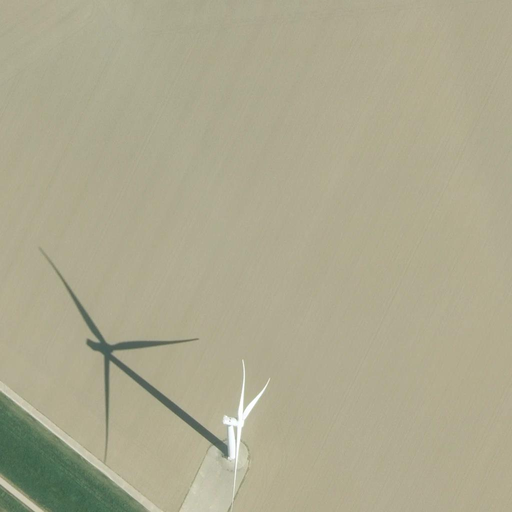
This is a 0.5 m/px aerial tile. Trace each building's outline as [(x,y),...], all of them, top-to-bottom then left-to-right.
[(219,427),(211,431),(215,439),(223,436),(219,427)] [(235,453),(234,452),(234,451),(233,451),(231,450),(230,451),(229,451),(228,452),(227,453),(227,454),(227,456),(228,457),(228,458),(229,458),(230,459),(231,459),(232,459),(233,458),(234,458),(235,457),(235,456),(236,455),(236,454),(235,453)] [(240,511),(249,511),(264,477),(257,473),(240,511)] [(175,477),(171,481),(177,487),(181,482),(175,477)] [(271,511),(267,511),(276,488),(262,483),(251,511),(271,511)]
